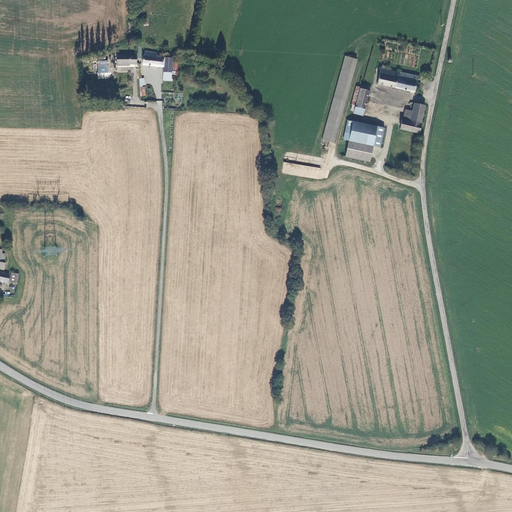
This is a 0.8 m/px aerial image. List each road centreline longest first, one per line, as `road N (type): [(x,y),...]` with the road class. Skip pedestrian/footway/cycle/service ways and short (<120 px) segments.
road 1 (unclassified): [(453,0),(422,184),(469,462)]
road 2 (tertiary): [(152,417),(469,462)]
road 3 (unclassified): [(152,417),(166,166),(158,104)]
road 4 (tertiary): [(0,365),(66,400),(152,417)]
